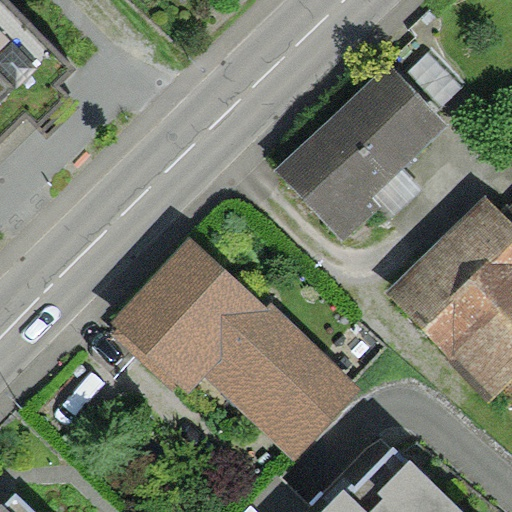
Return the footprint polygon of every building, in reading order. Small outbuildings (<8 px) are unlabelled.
[(0,0),(0,135),(27,110),(38,121),(66,93),(57,84),(71,70),(1,0),(0,0)] [(293,175),(345,231),(459,127),(406,70),(293,175)] [(511,213),(511,214),(495,197),(398,293),(414,310),(411,313),(504,407),(511,399),(511,213)] [(307,462),(373,396),(212,238),(129,324),(203,395),(220,377),(307,462)] [(454,511),(384,445),(320,511),(454,511)] [(0,511),(22,511),(4,495),(0,499),(0,511)]
